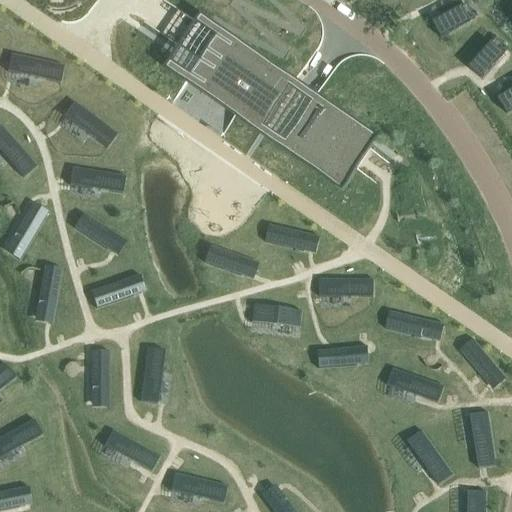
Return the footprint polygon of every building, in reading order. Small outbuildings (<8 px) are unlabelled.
[(60,0),(73,14),(88,0),(60,0)] [(462,9),(433,24),(441,40),(470,24),(462,9)] [(217,37),(190,77),(340,181),(367,141),(217,37)] [(491,45),(469,69),(482,81),(504,56),(491,45)] [(11,56),(7,74),(60,86),(64,68),(11,56)] [(511,91),(498,101),(507,116),(511,112),(511,91)] [(74,103),(63,118),(106,150),(117,136),(74,103)] [(1,127),(0,127),(0,153),(23,180),(36,168),(1,127)] [(79,169),(77,191),(123,196),(125,174),(79,169)] [(32,205),(7,247),(23,256),(48,214),(32,205)] [(83,215),(73,230),(110,254),(120,239),(83,215)] [(269,226),(265,244),(308,254),(312,236),(269,226)] [(209,248),(203,265),(245,279),(251,262),(209,248)] [(44,268),(35,316),(53,319),(61,271),(44,268)] [(132,279),(90,294),(96,311),(138,296),(132,279)] [(374,281),(319,281),(319,299),(374,299),(374,281)] [(253,306),(251,324),(299,330),(302,313),(253,306)] [(390,313),(385,330),(433,342),(437,324),(390,313)] [(473,341),(460,352),(488,386),(502,375),(473,341)] [(359,349),(316,353),(317,370),(361,366),(359,349)] [(147,350),(139,404),(157,406),(165,352),(147,350)] [(108,353),(91,353),(91,402),(108,402),(108,353)] [(4,366),(0,368),(0,391),(15,380),(4,366)] [(393,370),(387,387),(438,405),(444,388),(393,370)] [(488,414),(470,416),(478,470),(496,467),(488,414)] [(33,421),(0,439),(0,459),(42,437),(33,421)] [(112,432),(104,448),(151,474),(160,458),(112,432)] [(420,433),(404,445),(435,486),(451,474),(420,433)] [(174,476),(170,493),(223,506),(227,488),(174,476)] [(20,490),(0,494),(0,511),(24,508),(20,490)] [(293,511),(279,493),(265,503),(271,511),(293,511)] [(487,511),(487,496),(465,496),(465,511),(487,511)]
